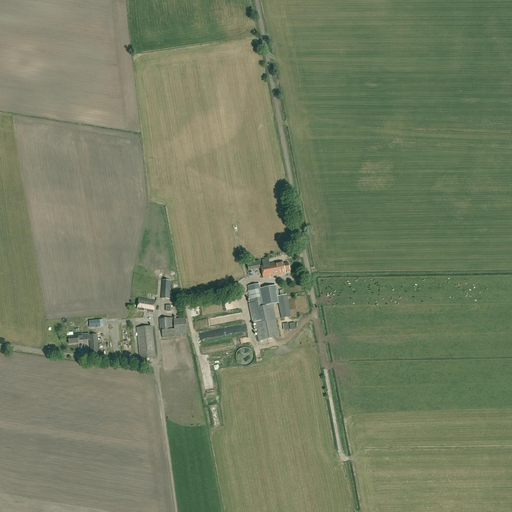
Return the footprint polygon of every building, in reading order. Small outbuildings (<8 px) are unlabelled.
[(269,264),(268,259),(262,260),(263,265),(260,266),(263,278),(285,274),(285,271),(290,270),(288,263),(283,264),(283,261),(269,264)] [(172,290),(172,286),(170,286),(171,281),(162,280),(161,298),(169,299),(170,290),(172,290)] [(251,303),(248,304),(252,322),(255,322),(259,341),(279,337),(275,320),(272,304),(278,303),(277,296),(275,286),(260,289),(259,284),(248,286),(249,291),(250,298),(251,303)] [(281,318),(291,316),(286,294),(277,296),(278,303),(281,318)] [(156,301),(139,298),(137,310),(154,313),(156,301)] [(173,319),(173,317),(159,318),(160,330),(162,330),(162,338),(187,336),(185,318),(173,319)] [(98,328),(103,327),(102,320),(89,321),(90,328),(96,328),(98,328)] [(139,359),(156,357),(153,326),(136,327),(139,359)] [(78,341),(89,340),(89,339),(85,340),(84,334),(76,335),(76,336),(68,337),(69,344),(78,343),(78,341)] [(89,339),(89,340),(91,355),(99,354),(97,335),(88,335),(88,334),(84,334),(85,340),(89,339)]
